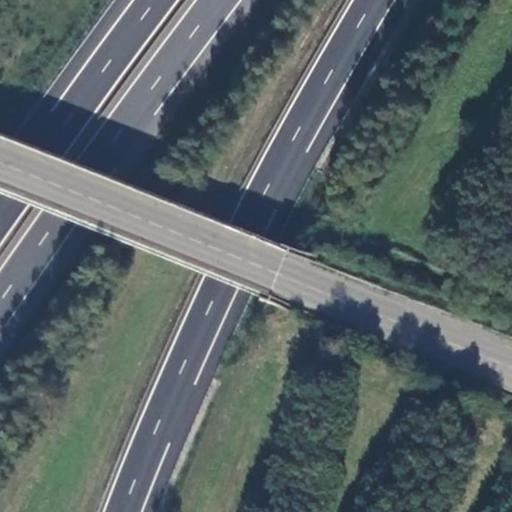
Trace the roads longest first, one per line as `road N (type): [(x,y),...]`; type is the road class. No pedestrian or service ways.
road 1 (motorway): [(125,511),(257,206),(374,0)]
road 2 (primary): [(511,367),(0,167)]
road 3 (motorway): [(0,310),(224,0)]
road 4 (motorway): [(161,0),(0,221)]
